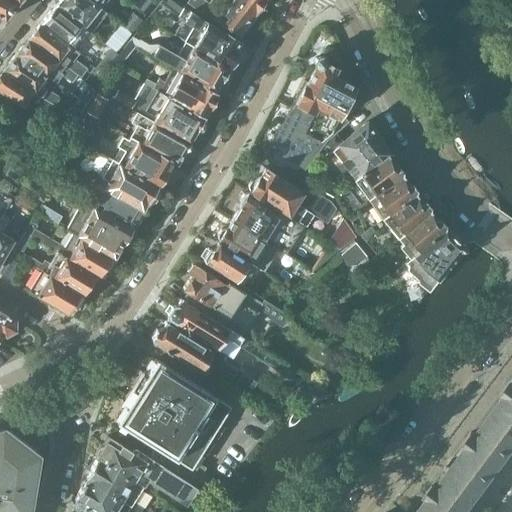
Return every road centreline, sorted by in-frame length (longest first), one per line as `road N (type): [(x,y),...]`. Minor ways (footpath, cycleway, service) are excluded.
road 1 (residential): [(308,0),(231,151),(117,327),(84,346)]
road 2 (residential): [(511,236),(433,168),(392,107),(341,0)]
road 3 (residential): [(356,511),(511,314)]
road 4 (residential): [(47,511),(63,449),(60,427),(28,375)]
